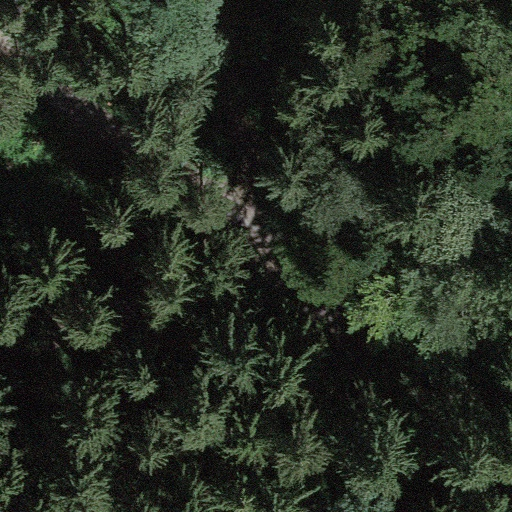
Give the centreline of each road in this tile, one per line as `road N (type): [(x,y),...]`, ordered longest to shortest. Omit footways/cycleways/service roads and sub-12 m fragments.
road 1 (track): [(511,252),(418,266),(278,236),(181,308),(0,341)]
road 2 (track): [(278,236),(0,50)]
